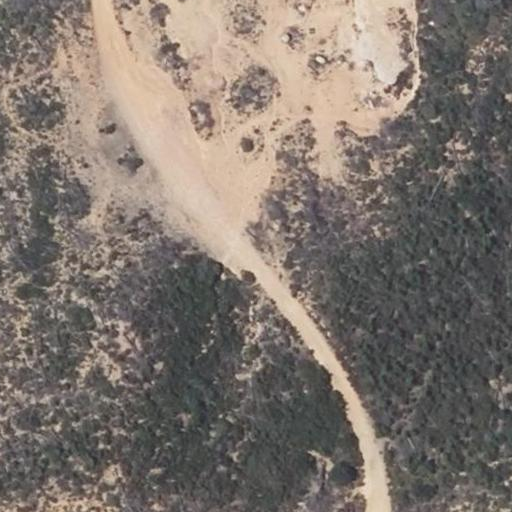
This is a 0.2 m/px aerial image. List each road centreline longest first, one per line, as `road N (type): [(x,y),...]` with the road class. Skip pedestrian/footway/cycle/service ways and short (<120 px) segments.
road 1 (track): [(191,185),(341,368),(368,445),(373,511)]
road 2 (track): [(100,0),(121,81),(191,185)]
